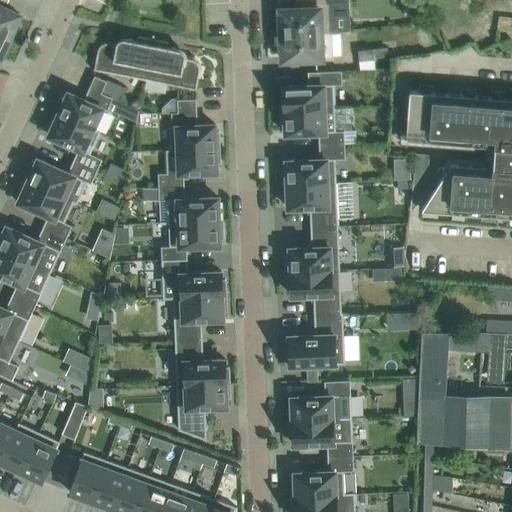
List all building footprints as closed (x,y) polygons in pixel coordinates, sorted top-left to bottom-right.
[(347,0),(302,0),(303,8),(280,9),(280,21),(277,22),(277,34),(321,33),(330,32),(330,18),(335,18),(335,10),(347,10),(347,0)] [(0,5),(0,33),(12,39),(18,27),(15,26),(20,14),(0,5)] [(321,33),(277,34),(278,47),(281,47),(282,60),(331,58),(330,32),(321,33)] [(12,39),(0,33),(0,57),(4,49),(7,51),(12,39)] [(145,79),(153,39),(137,36),(136,40),(125,38),(122,38),(120,39),(118,40),(117,42),(116,44),(110,42),(107,42),(103,43),(101,45),(99,48),(98,51),(94,69),(145,79)] [(499,44),(504,53),(511,48),(511,41),(510,38),(499,44)] [(194,59),(191,58),(185,57),(185,55),(184,53),(183,51),(182,50),(179,49),(168,46),(169,43),(153,39),(145,79),(196,89),(200,71),(200,67),(199,64),(197,61),(194,59)] [(373,49),(358,51),(359,61),(374,60),(373,49)] [(334,107),(333,84),(342,84),(341,70),(316,72),(316,85),(283,86),(283,91),(279,91),(280,110),(334,107)] [(95,75),(89,87),(101,93),(106,81),(95,75)] [(93,128),(102,108),(107,110),(112,98),(101,93),(89,87),(84,99),(68,92),(64,99),(61,97),(55,112),(93,129),(93,128)] [(511,97),(409,90),(406,138),(484,144),(483,154),(494,155),(493,165),(451,162),(421,209),(511,215),(511,97)] [(177,99),(178,112),(196,111),(196,99),(177,99)] [(335,131),(334,107),(280,110),(281,128),(285,128),(285,133),(318,132),(319,145),(344,143),(344,131),(335,131)] [(132,108),(128,118),(137,122),(139,110),(132,108)] [(220,147),(219,132),(215,132),(215,124),(197,124),(196,111),(178,112),(171,113),(172,126),(169,126),(170,150),(178,150),(178,149),(220,147)] [(93,128),(93,129),(55,112),(48,126),(52,127),(48,135),(79,149),(73,160),(96,171),(102,159),(90,153),(100,131),(93,128)] [(336,182),(335,159),(345,158),(344,143),(319,145),(320,159),(286,160),(286,169),(282,169),(283,184),(336,182)] [(167,173),(158,173),(159,186),(184,185),(183,173),(217,171),(216,163),(220,163),(220,147),(178,149),(178,150),(170,150),(166,150),(167,173)] [(77,203),(87,181),(91,183),(96,171),(73,160),(68,172),(38,158),(35,163),(32,161),(24,178),(73,201),(77,203)] [(73,201),(24,178),(16,195),(20,197),(18,201),(48,215),(43,227),(66,237),(71,225),(64,222),(73,201)] [(337,227),(336,182),(283,184),(284,199),(287,199),(288,208),(310,207),(311,228),(337,227)] [(223,220),(222,202),(218,202),(218,197),(184,198),(184,185),(159,186),(159,200),(168,199),(168,223),(223,220)] [(223,239),(223,220),(168,223),(169,246),(161,246),(162,260),(187,259),(186,246),(220,244),(219,239),(223,239)] [(0,248),(50,272),(66,237),(43,227),(37,240),(6,226),(3,233),(0,232),(0,248)] [(339,269),(337,227),(311,228),(311,247),(289,248),(290,256),(286,257),(286,272),(339,269)] [(407,296),(416,230),(390,227),(382,293),(407,296)] [(50,272),(0,248),(0,274),(17,283),(12,294),(35,304),(50,272)] [(226,295),(225,280),(222,280),(221,271),(187,272),(187,259),(162,260),(163,298),(173,298),(173,297),(226,295)] [(341,312),(339,269),(286,272),(287,287),(291,286),(291,295),(313,294),(314,318),(342,317),(342,312),(341,312)] [(511,286),(485,285),(484,298),(511,300),(511,286)] [(0,331),(19,341),(35,304),(12,294),(6,308),(0,305),(0,331)] [(227,310),(226,295),(173,297),(173,298),(175,342),(202,341),(201,319),(223,319),(223,310),(227,310)] [(418,312),(410,313),(411,329),(419,329),(418,312)] [(344,363),(342,317),(314,318),(315,334),(289,335),(289,340),(284,340),(285,360),(290,360),(290,365),(344,363)] [(511,320),(487,319),(487,333),(490,333),(511,333),(511,320)] [(19,341),(0,331),(0,373),(3,375),(19,341)] [(511,397),(443,396),(448,332),(421,332),(420,341),(421,341),(417,442),(425,442),(425,444),(435,444),(446,445),(446,443),(511,448),(511,397)] [(511,333),(490,333),(488,365),(504,366),(506,347),(511,346),(511,333)] [(132,386),(157,387),(159,343),(134,341),(132,386)] [(230,382),(229,367),(225,367),(225,359),(203,360),(202,341),(175,342),(177,384),(230,382)] [(341,417),(340,395),(350,394),(350,380),(324,381),(325,395),(291,397),(292,405),(288,405),(288,421),(341,418),(341,417)] [(0,389),(9,394),(12,387),(1,382),(0,385),(0,389)] [(227,406),(226,397),(230,397),(230,382),(177,384),(179,429),(206,439),(205,407),(227,406)] [(20,399),(23,392),(12,387),(9,394),(20,399)] [(53,401),(56,394),(45,390),(42,397),(53,401)] [(89,405),(76,400),(62,434),(75,439),(89,405)] [(119,425),(122,417),(111,413),(108,421),(119,425)] [(130,429),(133,422),(122,417),(119,425),(130,429)] [(341,417),(341,418),(288,421),(289,435),(293,435),(293,444),(327,443),(327,457),(353,456),(351,417),(341,417)] [(0,461),(1,462),(16,429),(0,421),(0,461)] [(21,471),(39,432),(19,422),(16,429),(1,462),(21,471)] [(249,456),(249,422),(227,422),(228,457),(249,456)] [(41,480),(59,441),(39,432),(21,471),(41,480)] [(160,447),(162,440),(151,436),(148,443),(160,447)] [(171,451),(173,444),(162,440),(160,447),(171,451)] [(434,459),(435,444),(425,444),(425,458),(434,459)] [(92,500),(107,460),(84,451),(69,492),(92,500)] [(202,463),(205,455),(194,451),(191,458),(202,463)] [(214,467),(216,459),(205,455),(202,463),(214,467)] [(344,493),(343,470),(353,470),(353,456),(327,457),(328,471),(294,472),(295,481),(291,481),(292,496),(344,494),(344,493)] [(433,473),(434,459),(425,458),(425,473),(433,473)] [(113,508),(128,467),(107,460),(92,500),(113,508)] [(235,474),(238,467),(227,463),(224,470),(235,474)] [(124,511),(136,511),(149,475),(128,467),(113,508),(124,511)] [(433,489),(433,473),(425,473),(424,489),(433,489)] [(160,511),(171,483),(149,475),(136,511),(160,511)] [(184,511),(192,491),(171,483),(160,511),(184,511)] [(432,504),(433,489),(424,489),(424,504),(432,504)] [(208,511),(214,498),(192,491),(184,511),(208,511)] [(344,493),(344,494),(292,496),(292,511),(296,511),(295,511),(354,511),(354,492),(344,493)] [(408,504),(408,492),(393,493),(394,505),(408,504)] [(234,511),(236,506),(214,498),(208,511),(234,511)]
